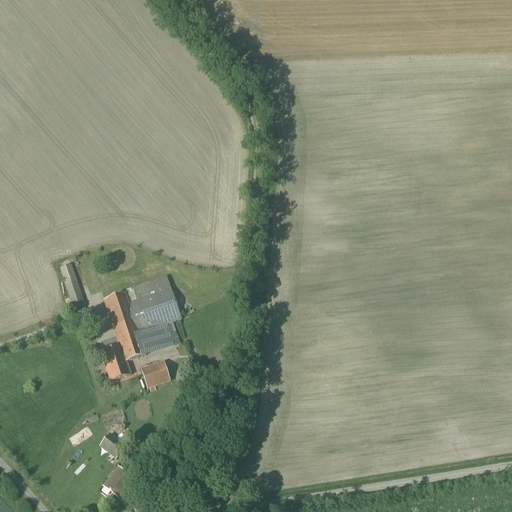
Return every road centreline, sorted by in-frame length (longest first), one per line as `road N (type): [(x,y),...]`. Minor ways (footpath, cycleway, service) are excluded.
road 1 (track): [(170,0),(248,110),(258,149),(242,378),(198,511)]
road 2 (unclassified): [(204,511),(511,465)]
